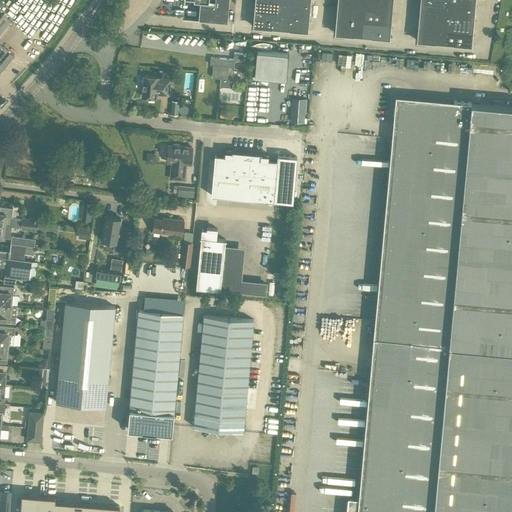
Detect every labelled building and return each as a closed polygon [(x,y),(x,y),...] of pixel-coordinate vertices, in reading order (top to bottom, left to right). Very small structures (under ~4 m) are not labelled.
[(182,15),(182,16),(198,18),(221,20),(227,20),(228,0),(183,0),(184,1),(185,1),(184,0),(193,0),(200,1),(198,17),(182,15)] [(254,0),(252,26),(271,27),(288,28),(288,29),(307,30),(310,0),(254,0)] [(337,0),(334,33),(353,34),(370,35),(370,36),(389,38),(392,0),(337,0)] [(419,0),(416,40),(435,42),(435,41),(453,43),(471,45),(475,0),(419,0)] [(0,33),(11,21),(3,14),(0,17),(0,33)] [(0,71),(14,54),(0,42),(0,71)] [(256,50),(254,76),(286,79),(289,52),(256,50)] [(220,86),(232,87),(233,69),(245,70),(246,53),(234,52),(233,59),(211,57),(210,64),(213,64),(212,77),(220,78),(220,86)] [(168,95),(170,79),(158,78),(158,77),(144,76),(142,96),(156,97),(156,93),(168,95)] [(511,511),(511,105),(450,100),(395,95),(393,115),(394,115),(358,498),(355,498),(354,511),(511,511)] [(303,122),(305,98),(293,98),(291,122),(303,122)] [(234,112),(230,112),(231,108),(225,107),(224,111),(220,110),(220,116),(233,118),(234,112)] [(191,164),(192,147),(180,146),(180,145),(178,144),(177,143),(175,143),(173,143),(172,144),(172,145),(169,145),(167,162),(172,162),(170,178),(185,179),(186,163),(191,164)] [(215,154),(211,195),(274,201),(292,202),(296,156),(277,154),(277,160),(267,160),(268,155),(269,155),(269,154),(225,150),(225,151),(226,151),(225,155),(224,155),(215,154)] [(305,150),(303,167),(313,168),(315,151),(305,150)] [(147,154),(147,162),(155,163),(155,158),(153,154),(147,154)] [(174,186),(173,192),(178,192),(178,195),(185,196),(186,187),(178,186),(174,186)] [(0,224),(10,226),(12,207),(0,205),(0,224)] [(81,218),(92,219),(93,211),(82,210),(81,218)] [(105,215),(101,239),(115,241),(113,250),(124,252),(128,228),(119,226),(120,217),(105,215)] [(37,229),(38,221),(38,218),(31,217),(31,219),(22,218),(21,227),(37,229)] [(182,234),(184,220),(167,217),(167,219),(154,217),(152,231),(161,232),(161,231),(182,234)] [(37,229),(45,229),(46,222),(38,221),(37,229)] [(8,237),(10,226),(0,224),(0,236),(3,237),(8,237)] [(196,287),(220,290),(225,239),(216,238),(217,228),(207,227),(207,229),(202,229),(196,287)] [(78,238),(89,239),(90,229),(80,228),(78,238)] [(10,243),(12,243),(21,244),(27,245),(34,246),(35,238),(12,235),(10,243)] [(183,241),(181,261),(180,265),(189,266),(192,242),(183,241)] [(0,256),(25,260),(25,253),(27,245),(21,244),(12,243),(11,251),(5,251),(0,250),(0,256)] [(0,265),(7,267),(5,277),(29,279),(32,261),(25,260),(0,256),(0,265)] [(97,268),(95,277),(120,281),(120,275),(121,272),(121,270),(97,266),(97,268)] [(83,288),(83,287),(84,281),(76,279),(75,287),(82,288),(83,288)] [(0,303),(12,304),(14,286),(0,284),(0,303)] [(96,405),(106,406),(115,306),(65,302),(56,401),(96,405)] [(11,316),(12,304),(0,303),(0,321),(15,323),(16,316),(11,316)] [(129,408),(127,429),(143,430),(143,431),(145,431),(145,430),(154,431),(154,432),(156,432),(156,431),(172,433),(174,412),(183,313),(138,309),(129,408)] [(203,315),(194,416),(193,426),(214,428),(214,430),(213,429),(213,430),(218,436),(217,435),(222,431),(222,429),(243,431),(253,319),(203,315)] [(45,318),(45,328),(52,329),(53,319),(45,318)] [(0,343),(8,344),(8,345),(13,345),(15,327),(0,325),(0,343)] [(52,339),(52,329),(45,328),(44,338),(52,339)] [(0,361),(7,362),(8,345),(8,344),(0,343),(0,361)] [(0,383),(4,384),(5,372),(8,372),(8,364),(0,363),(0,383)] [(38,386),(45,387),(47,368),(39,367),(38,386)] [(260,386),(256,389),(263,397),(267,394),(260,386)] [(256,393),(254,397),(263,402),(265,398),(256,393)] [(263,416),(265,407),(256,405),(254,414),(263,416)] [(29,411),(29,417),(28,425),(27,439),(41,441),(43,412),(29,411)] [(51,445),(64,445),(64,432),(51,431),(51,445)] [(254,448),(261,445),(258,437),(251,440),(254,448)] [(126,440),(126,445),(122,445),(121,452),(130,452),(130,440),(126,440)] [(69,486),(68,498),(85,498),(86,486),(69,486)] [(9,511),(11,492),(3,491),(1,511),(9,511)] [(22,491),(19,511),(35,511),(38,493),(22,491)] [(38,493),(35,511),(52,511),(54,498),(54,495),(38,493)] [(54,498),(52,511),(69,511),(71,500),(54,498)] [(71,500),(69,511),(85,511),(87,502),(71,500)] [(87,502),(85,511),(102,511),(103,504),(87,502)]
